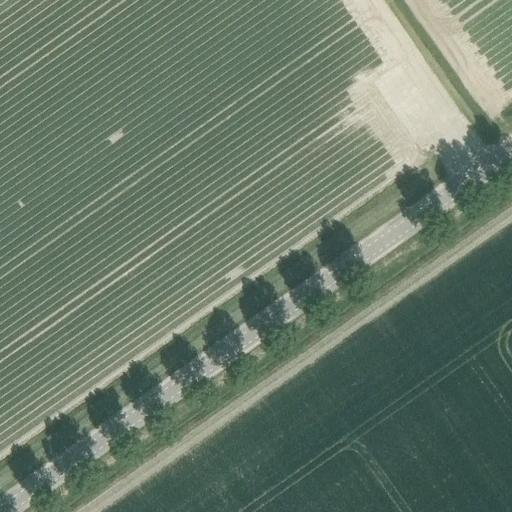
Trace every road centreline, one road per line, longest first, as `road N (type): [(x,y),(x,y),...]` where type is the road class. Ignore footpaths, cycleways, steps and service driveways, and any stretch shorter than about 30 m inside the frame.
road 1 (unclassified): [(2,511),(511,151)]
road 2 (unknown): [(370,0),(465,135),(481,173)]
